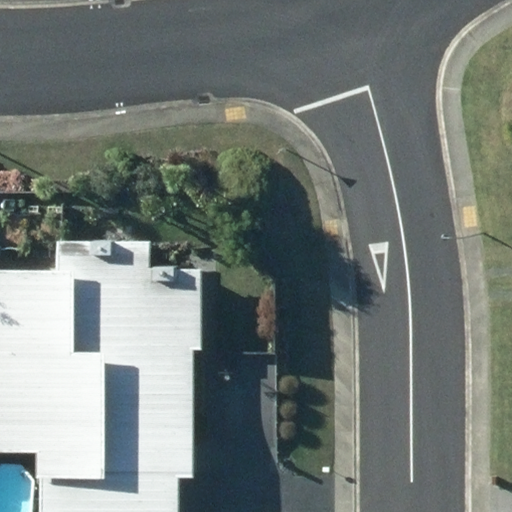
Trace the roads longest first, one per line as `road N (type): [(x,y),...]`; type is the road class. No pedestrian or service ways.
road 1 (residential): [(353,12),(399,241),(403,511)]
road 2 (residential): [(353,12),(139,54),(0,59)]
